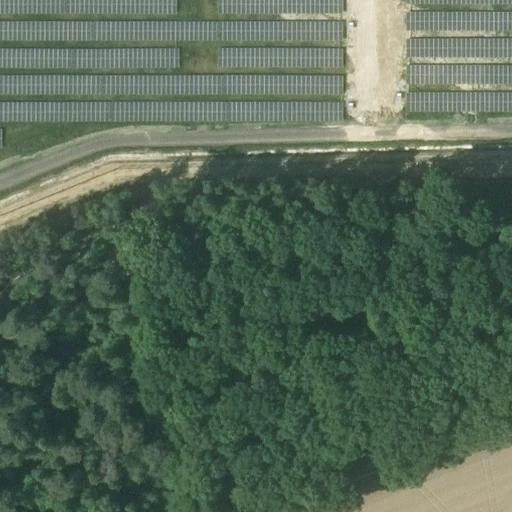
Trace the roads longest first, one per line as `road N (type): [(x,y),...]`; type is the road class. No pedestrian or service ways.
road 1 (track): [(511,130),(101,143),(0,185)]
road 2 (track): [(511,418),(287,511)]
